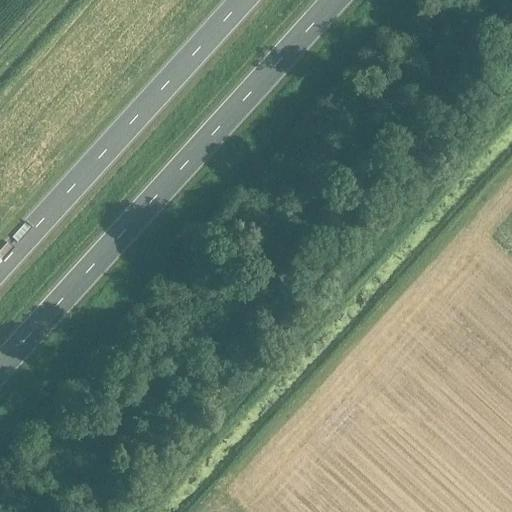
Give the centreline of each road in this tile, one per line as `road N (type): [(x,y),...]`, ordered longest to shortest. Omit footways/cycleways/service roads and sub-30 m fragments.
road 1 (trunk): [(0,373),(340,0)]
road 2 (trunk): [(244,0),(0,268)]
